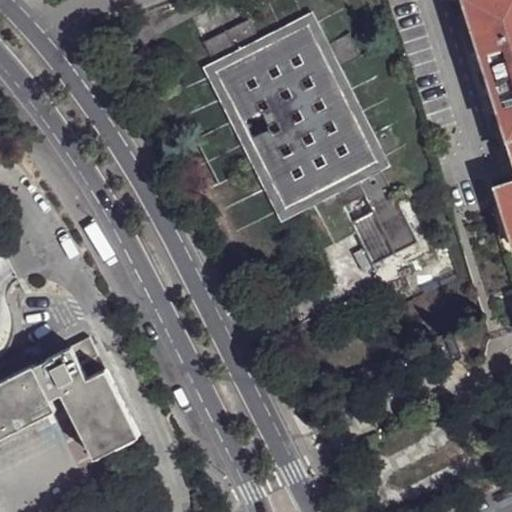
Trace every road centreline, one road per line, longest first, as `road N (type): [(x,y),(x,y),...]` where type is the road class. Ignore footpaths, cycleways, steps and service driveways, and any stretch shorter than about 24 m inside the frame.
road 1 (residential): [(316,511),(110,132),(3,0)]
road 2 (residential): [(0,56),(90,176),(261,511)]
